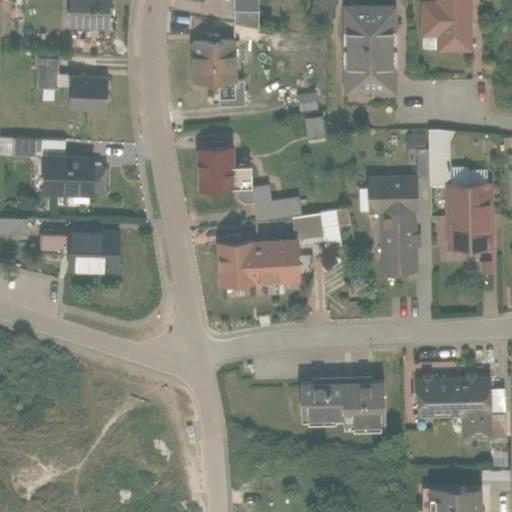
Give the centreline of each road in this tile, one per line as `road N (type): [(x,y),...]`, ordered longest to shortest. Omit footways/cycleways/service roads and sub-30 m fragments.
road 1 (residential): [(155,0),(149,30),(162,167),(201,344)]
road 2 (residential): [(201,344),(511,323)]
road 3 (residential): [(0,321),(149,366),(205,372)]
road 4 (residential): [(205,372),(218,511)]
